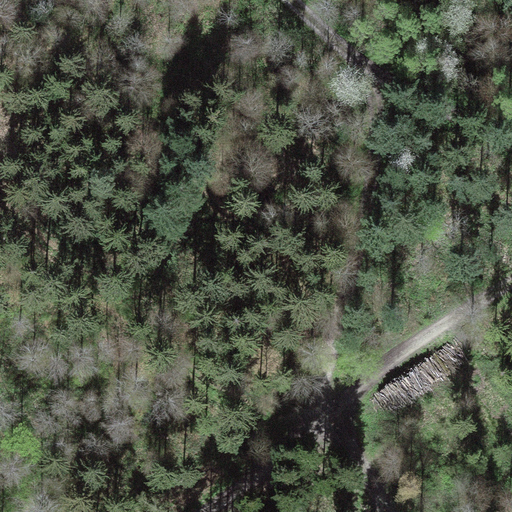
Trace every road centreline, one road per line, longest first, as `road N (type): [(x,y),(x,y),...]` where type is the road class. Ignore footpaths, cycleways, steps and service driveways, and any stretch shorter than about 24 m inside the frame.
road 1 (track): [(383,511),(353,454),(321,425),(377,144),(371,73)]
road 2 (track): [(201,511),(458,312),(511,284)]
road 3 (track): [(511,133),(371,73),(290,0)]
